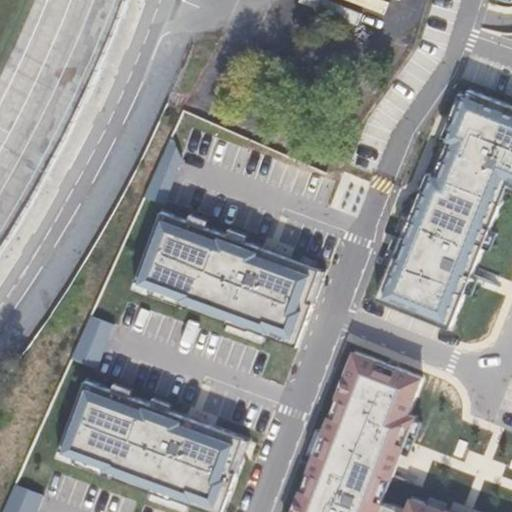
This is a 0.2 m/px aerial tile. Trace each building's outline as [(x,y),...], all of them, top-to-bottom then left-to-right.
[(511,102),(472,87),(470,94),(463,91),(446,134),(453,137),(438,173),(432,171),(412,221),(418,223),(408,249),(401,246),(381,297),(455,327),(472,284),(480,265),(506,200),(499,198),(507,179),(511,181),(511,102)] [(170,141),(145,197),(163,203),(183,147),(170,141)] [(511,181),(507,179),(499,198),(506,200),(510,188),(511,188),(511,181)] [(191,222),(164,212),(138,281),(184,299),(182,306),(251,331),(252,328),(300,346),(327,273),(247,244),(230,237),(208,229),(191,222)] [(211,222),(193,215),(191,222),(208,229),(211,222)] [(250,237),(232,230),(230,237),(247,244),(250,237)] [(184,299),(138,281),(136,288),(182,306),(184,299)] [(92,316),(73,358),(98,369),(117,326),(92,316)] [(456,511),(449,509),(415,496),(410,509),(385,499),(378,497),(387,474),(394,476),(408,439),(418,414),(411,412),(425,375),(357,349),(294,511),(456,511)] [(216,511),(223,511),(251,440),(171,411),(153,404),(132,396),(114,390),(88,381),(61,450),(108,466),(105,473),(216,511)] [(134,389),(116,383),(114,390),(132,396),(134,389)] [(173,404),(156,397),(153,404),(171,411),(173,404)] [(108,466),(61,450),(59,457),(105,473),(108,466)] [(385,499),(394,476),(387,474),(378,497),(385,499)] [(37,511),(43,495),(16,484),(3,511),(37,511)]
